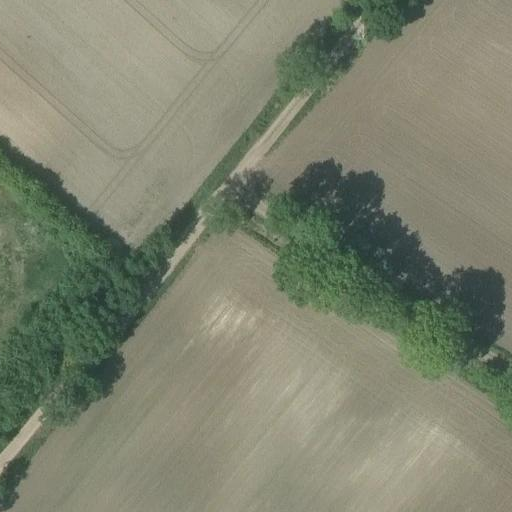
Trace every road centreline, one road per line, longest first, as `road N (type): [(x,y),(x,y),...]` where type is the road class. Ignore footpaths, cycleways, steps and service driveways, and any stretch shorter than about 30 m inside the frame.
road 1 (track): [(0,466),(226,190)]
road 2 (track): [(226,190),(511,376)]
road 3 (track): [(381,0),(226,190)]
